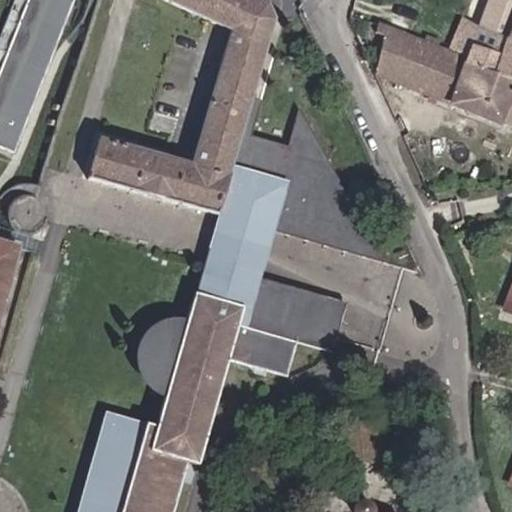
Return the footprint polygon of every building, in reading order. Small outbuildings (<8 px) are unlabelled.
[(75,0),(32,0),(0,83),(0,146),(15,153),(75,0)] [(157,393),(166,397),(157,432),(156,434),(146,431),(142,441),(113,432),(89,511),(174,511),(186,473),(196,476),(205,446),(229,369),(288,385),(297,351),(313,355),(327,307),(263,288),(276,242),(279,232),(380,259),(301,117),(290,155),(254,145),(262,117),(247,113),(250,106),(272,27),(252,1),(250,0),(243,0),(228,35),(190,167),(99,139),(87,183),(218,223),(221,213),(231,216),(212,280),(200,278),(182,341),(175,341),(166,343),(159,347),(151,353),(147,361),(145,372),(147,380),(151,388),(157,393)] [(155,0),(208,26),(220,0),(155,0)] [(220,0),(208,26),(228,35),(243,0),(220,0)] [(511,0),(487,0),(478,26),(460,19),(447,54),(378,24),(374,34),(386,40),(374,73),(494,123),(503,101),(511,103),(511,0)] [(467,0),(460,19),(478,26),(487,0),(467,0)] [(247,113),(262,117),(264,109),(250,106),(247,113)] [(21,238),(21,236),(0,229),(0,289),(6,291),(16,256),(9,254),(15,236),(21,238)] [(21,238),(15,236),(9,254),(16,256),(21,238)] [(346,312),(327,307),(313,355),(332,361),(346,312)] [(390,427),(344,423),(341,457),(387,461),(390,427)]
